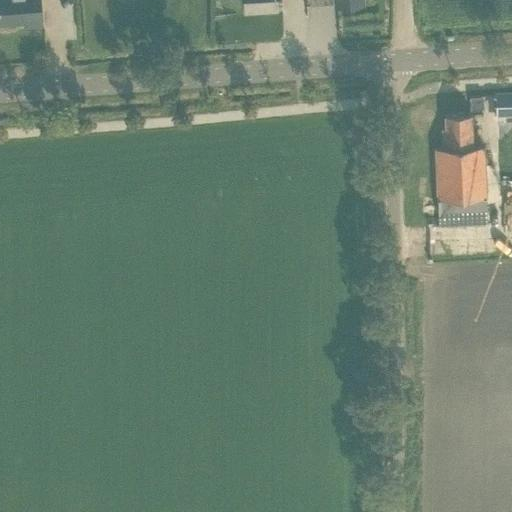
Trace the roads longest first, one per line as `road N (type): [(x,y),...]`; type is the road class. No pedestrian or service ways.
road 1 (unclassified): [(395,511),(385,63)]
road 2 (tertiary): [(0,94),(385,63)]
road 3 (tertiary): [(385,63),(511,55)]
